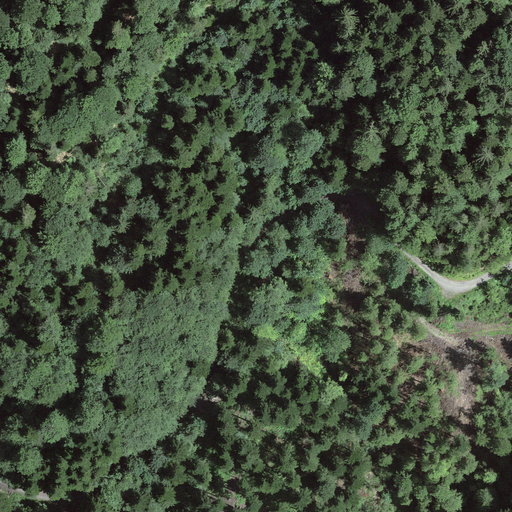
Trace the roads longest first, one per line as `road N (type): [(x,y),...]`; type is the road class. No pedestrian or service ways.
road 1 (track): [(511,265),(471,285),(449,284),(358,204),(327,196),(301,203),(235,263),(194,397),(85,493),(58,498),(0,479)]
road 2 (track): [(0,418),(52,404),(77,383),(171,76),(185,50),(244,0)]
